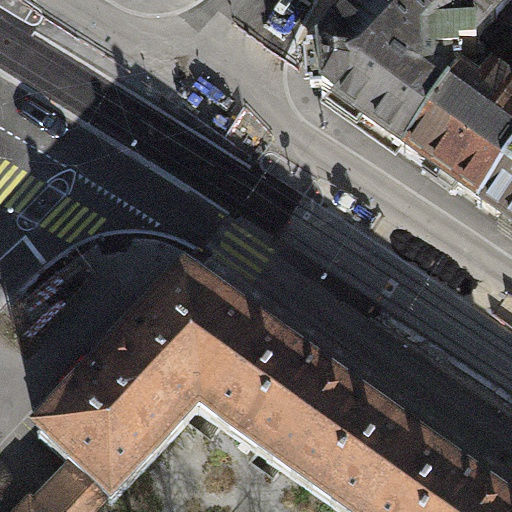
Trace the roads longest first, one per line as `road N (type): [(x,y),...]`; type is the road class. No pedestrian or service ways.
road 1 (tertiary): [(92,153),(511,433)]
road 2 (tertiary): [(511,294),(182,74)]
road 3 (tertiary): [(182,74),(64,0)]
road 4 (residential): [(92,153),(0,254)]
